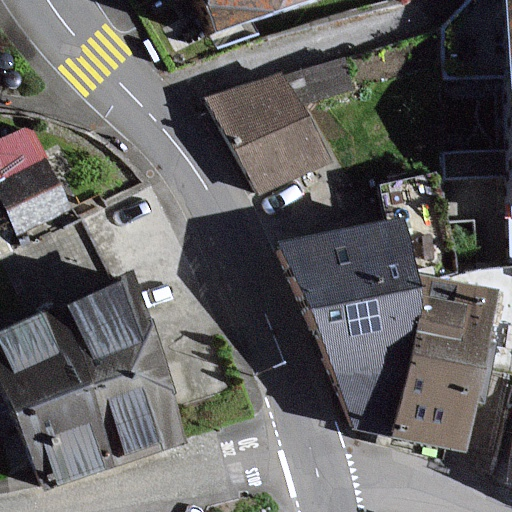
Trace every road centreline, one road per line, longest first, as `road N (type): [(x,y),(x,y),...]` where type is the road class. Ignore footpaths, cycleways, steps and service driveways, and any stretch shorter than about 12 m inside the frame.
road 1 (tertiary): [(313,464),(203,184),(166,128),(49,0)]
road 2 (residential): [(28,511),(313,464)]
road 3 (residential): [(483,511),(313,464)]
